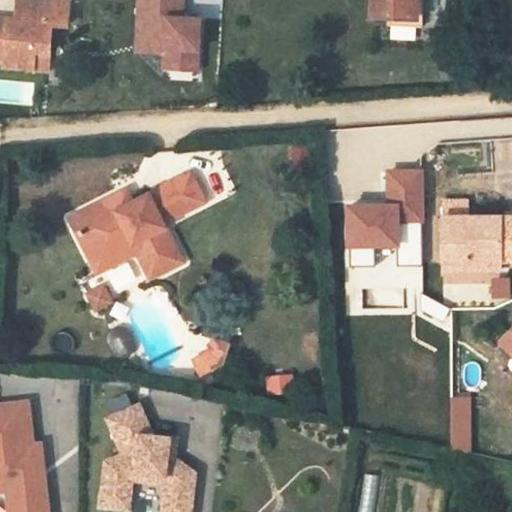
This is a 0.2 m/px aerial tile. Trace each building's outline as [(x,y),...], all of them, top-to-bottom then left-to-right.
[(0,11),(0,52),(8,53),(7,60),(36,63),(37,45),(52,47),(55,18),(70,20),(72,0),(20,0),(19,14),(18,20),(11,20),(12,13),(0,11)] [(175,0),(138,0),(136,40),(176,42),(175,63),(198,64),(201,11),(183,11),(175,10),(175,0)] [(183,0),(175,0),(175,10),(183,11),(183,0)] [(379,0),(379,14),(419,15),(419,0),(379,0)] [(163,62),(175,63),(176,42),(136,40),(136,45),(164,47),(163,62)] [(37,45),(36,63),(51,65),(52,47),(37,45)] [(311,166),(309,143),(290,144),(292,167),(311,166)] [(134,240),(154,275),(190,256),(167,216),(204,197),(189,170),(114,209),(110,198),(73,218),(86,241),(93,238),(103,256),(134,240)] [(420,266),(420,171),(387,172),(387,205),(347,205),(347,266),(373,266),(373,244),(395,244),(395,266),(420,266)] [(446,204),(446,219),(473,219),(473,204),(446,204)] [(511,218),(473,219),(446,219),(446,268),(475,268),(476,262),(511,262),(511,218)] [(365,289),(366,310),(403,308),(402,288),(365,289)] [(446,308),(421,294),(421,309),(442,321),(446,308)] [(221,374),(232,340),(207,333),(197,367),(221,374)] [(511,336),(503,345),(511,351),(511,336)] [(267,395),(294,392),(292,373),(265,376),(267,395)] [(450,452),(471,452),(472,395),(451,395),(450,452)] [(141,401),(107,416),(123,452),(106,459),(103,491),(126,494),(128,475),(135,471),(168,475),(174,479),(173,489),(196,491),(198,470),(177,455),(170,454),(172,434),(155,432),(141,401)] [(0,407),(0,422),(30,419),(29,405),(0,407)] [(30,419),(0,422),(0,494),(8,494),(9,511),(48,511),(48,507),(41,508),(34,448),(30,419)] [(179,435),(172,434),(170,454),(177,455),(179,435)] [(42,447),(34,448),(41,508),(48,507),(42,447)] [(126,494),(103,491),(102,506),(132,509),(135,479),(166,482),(163,511),(193,511),(196,491),(173,489),(174,479),(168,475),(135,471),(128,475),(126,494)]
